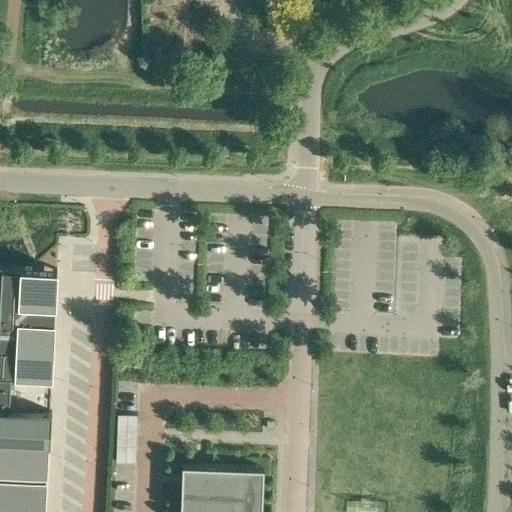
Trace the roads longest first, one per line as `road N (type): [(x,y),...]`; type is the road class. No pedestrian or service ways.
road 1 (residential): [(93,511),(107,189)]
road 2 (residential): [(306,197),(295,511)]
road 3 (residential): [(306,197),(309,90),(327,54),(454,0)]
road 4 (residential): [(306,197),(107,189)]
